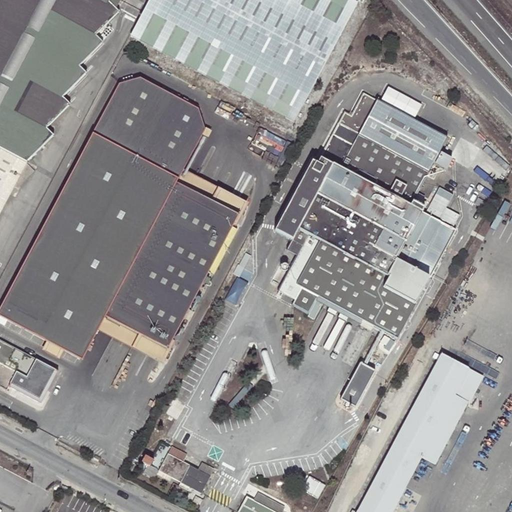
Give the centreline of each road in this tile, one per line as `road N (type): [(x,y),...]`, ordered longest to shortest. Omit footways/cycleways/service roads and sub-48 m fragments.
road 1 (unclassified): [(0,431),(152,511)]
road 2 (motorway): [(414,0),(511,104)]
